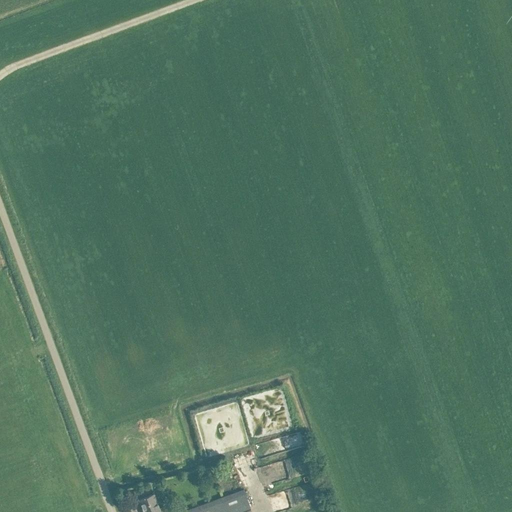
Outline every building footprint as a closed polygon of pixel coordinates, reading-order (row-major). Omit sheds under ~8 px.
[(46,21),(45,20),(43,15),(37,17),(40,23),(0,37),(0,41),(7,59),(63,39),(55,18),(46,21)] [(286,458),(290,474),(312,469),(309,456),(296,460),(295,456),(286,458)] [(243,465),(236,466),(238,476),(245,475),(243,465)] [(251,511),(243,489),(181,511),(166,511),(165,506),(160,508),(154,493),(139,499),(144,511),(251,511)] [(273,510),(283,507),(278,492),(268,495),(273,510)]
